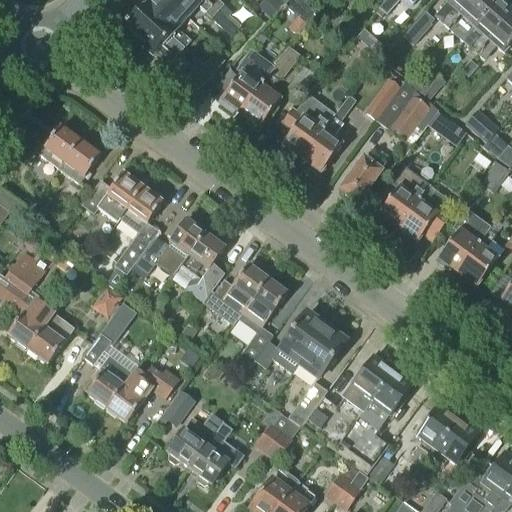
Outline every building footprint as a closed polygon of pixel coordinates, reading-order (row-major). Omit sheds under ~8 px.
[(151,0),(146,5),(140,12),(171,40),(181,49),(184,52),(190,45),(177,33),(187,22),(162,0),(151,0)] [(217,16),(199,0),(162,0),(187,22),(198,11),(211,23),(222,33),(229,27),(217,16)] [(229,27),(229,26),(226,23),(231,17),(223,9),(213,0),(199,0),(217,16),(229,27)] [(272,0),(267,0),(258,10),(270,22),(282,9),(276,4),(272,0)] [(307,30),(318,19),(296,0),(291,0),(284,9),(307,30)] [(388,0),(378,12),(379,13),(380,12),(390,0),(388,0)] [(390,0),(380,12),(379,13),(386,18),(401,0),(403,0),(412,7),(418,0),(390,0)] [(452,0),(447,6),(435,20),(442,27),(449,32),(468,10),(470,12),(479,3),(475,0),(452,0)] [(468,10),(449,32),(455,38),(463,45),(475,31),(487,18),(498,5),(492,0),(475,0),(479,3),(470,12),(468,10)] [(475,31),(463,45),(471,52),(478,58),(498,35),(496,34),(504,26),(506,28),(511,20),(511,17),(506,12),(498,5),(487,18),(475,31)] [(164,68),(166,65),(169,68),(184,52),(181,49),(171,40),(140,12),(124,30),(164,68)] [(335,34),(344,25),(328,12),(320,21),(335,34)] [(425,15),(403,40),(413,50),(432,29),(430,28),(434,24),(425,15)] [(498,35),(478,58),(483,63),(496,49),(504,56),(511,47),(511,20),(506,28),(504,26),(496,34),(498,35)] [(344,25),(335,34),(348,45),(356,36),(344,25)] [(383,50),(363,33),(356,41),(376,59),(383,50)] [(258,135),(280,105),(267,96),(278,82),(284,81),(300,60),(289,52),(273,69),(275,71),(241,117),(249,123),(246,127),(258,135)] [(241,117),(275,71),(273,69),(251,53),(236,74),(241,77),(220,107),(231,115),(234,112),(241,117)] [(376,64),(364,53),(354,65),(366,76),(376,64)] [(194,62),(212,78),(224,65),(215,58),(204,70),(195,61),(194,62)] [(199,92),(212,78),(194,62),(180,78),(190,86),(190,85),(199,92)] [(471,65),(462,75),(468,81),(478,71),(471,65)] [(303,70),(288,92),(300,100),(315,78),(303,70)] [(434,77),(418,96),(428,105),(444,85),(434,77)] [(389,83),(364,117),(375,126),(400,92),(389,83)] [(400,92),(375,126),(377,127),(404,146),(415,131),(422,135),(430,124),(436,116),(438,113),(428,105),(406,89),(404,87),(400,92)] [(334,118),(308,99),(296,115),(292,112),(281,127),(292,136),(281,152),(292,160),(295,156),(303,162),(335,119),(334,118)] [(319,180),(341,149),(329,141),(340,126),(356,105),(349,99),(334,118),(335,119),(303,162),(310,167),(307,171),(319,180)] [(477,114),(464,129),(485,148),(494,138),(498,133),(477,114)] [(436,116),(430,124),(445,136),(451,127),(436,116)] [(58,174),(79,146),(60,132),(39,159),(58,174)] [(485,148),(482,151),(487,155),(488,154),(497,162),(508,150),(499,142),(494,138),(485,148)] [(79,189),(100,161),(79,146),(58,174),(69,182),(79,189)] [(511,153),(508,150),(497,162),(511,173),(511,153)] [(383,169),(371,160),(365,167),(361,165),(340,195),(358,208),(379,178),(378,176),(383,169)] [(509,177),(495,166),(479,188),(493,198),(509,177)] [(392,227),(398,232),(429,191),(430,190),(404,171),(391,189),(398,194),(377,222),(389,231),(392,227)] [(83,210),(82,211),(94,219),(98,213),(116,227),(119,223),(142,193),(123,178),(111,194),(105,190),(100,186),(83,210)] [(429,191),(398,232),(406,237),(402,241),(415,250),(422,241),(432,248),(458,212),(435,195),(429,191)] [(138,238),(114,270),(116,272),(126,280),(131,274),(133,271),(143,257),(155,242),(155,241),(156,240),(159,237),(147,228),(148,228),(163,208),(142,193),(119,223),(138,237),(138,238)] [(0,210),(9,217),(9,216),(19,224),(27,214),(1,194),(0,195),(0,210)] [(0,228),(9,217),(0,210),(0,228)] [(458,236),(437,265),(449,274),(451,271),(457,276),(488,234),(490,230),(467,213),(461,221),(453,233),(458,236)] [(165,249),(151,269),(154,271),(173,285),(180,275),(206,239),(185,224),(169,247),(167,246),(165,249)] [(488,234),(457,276),(465,281),(463,284),(471,290),(475,294),(497,264),(496,263),(485,254),(491,245),(495,240),(503,229),(496,224),(495,224),(490,230),(488,234)] [(511,257),(511,236),(502,250),(511,257)] [(206,239),(180,275),(190,284),(186,290),(186,296),(187,297),(192,301),(193,301),(202,308),(211,296),(220,284),(224,278),(213,270),(225,253),(206,239)] [(143,257),(133,271),(147,281),(154,271),(151,269),(165,249),(155,242),(143,257)] [(0,303),(4,307),(31,270),(35,263),(24,255),(4,282),(0,279),(0,303)] [(31,270),(4,307),(21,319),(6,340),(27,356),(54,318),(28,299),(30,296),(43,279),(31,270)] [(211,296),(202,308),(233,331),(238,324),(241,320),(244,316),(247,313),(252,306),(267,284),(248,270),(233,290),(232,291),(223,285),(214,297),(211,296)] [(126,280),(116,272),(105,288),(115,295),(126,280)] [(241,320),(238,324),(256,337),(261,331),(262,333),(267,327),(268,325),(287,299),(267,284),(252,306),(247,313),(244,316),(241,320)] [(511,287),(497,308),(496,309),(508,318),(510,315),(511,315),(511,287)] [(91,310),(107,321),(122,302),(106,290),(91,310)] [(100,339),(82,363),(93,371),(111,347),(113,349),(135,318),(122,308),(100,339)] [(47,370),(69,341),(74,333),(54,318),(27,356),(47,370)] [(298,369),(328,329),(318,322),(316,325),(306,318),(296,332),(295,331),(285,345),(286,345),(279,355),(269,347),(263,355),(254,366),(265,373),(272,364),(291,378),(295,373),(298,369)] [(328,329),(298,369),(318,383),(325,374),(326,374),(336,361),(335,360),(345,347),(335,340),(338,336),(330,331),(328,329)] [(256,337),(239,361),(251,370),(254,365),(268,347),(273,340),(262,333),(261,331),(256,337)] [(106,413),(123,390),(132,378),(109,361),(99,374),(102,376),(86,398),(106,413)] [(302,433),(332,456),(355,425),(391,377),(373,364),(351,393),(337,412),(334,410),(323,402),(316,412),(302,433)] [(132,378),(106,413),(126,429),(151,395),(165,405),(179,386),(165,375),(163,379),(152,371),(147,377),(138,370),(132,378)] [(355,425),(332,456),(344,464),(366,480),(388,450),(376,441),(385,428),(388,430),(411,400),(407,397),(411,392),(391,377),(355,425)] [(327,397),(314,387),(289,423),(291,425),(300,432),(302,433),(316,412),(323,402),(327,397)] [(177,414),(169,425),(175,430),(192,407),(187,403),(182,399),(179,397),(171,409),(177,414)] [(431,462),(458,426),(438,412),(417,441),(424,447),(420,453),(418,452),(409,465),(422,474),(431,461),(431,462)] [(191,424),(166,458),(168,460),(168,465),(175,470),(179,468),(188,475),(222,428),(211,420),(202,432),(191,424)] [(282,436),(267,457),(276,464),(289,446),(300,432),(291,425),(282,436)] [(458,426),(431,462),(443,471),(448,464),(456,470),(477,441),(458,426)] [(222,428),(188,475),(197,481),(197,486),(204,491),(208,489),(210,491),(227,468),(232,472),(235,474),(238,470),(244,462),(224,447),(232,436),(222,428)] [(282,436),(272,429),(257,450),(267,457),(282,436)] [(451,511),(450,511),(493,511),(496,509),(504,497),(511,486),(511,466),(503,460),(500,464),(494,473),(481,464),(457,497),(450,506),(448,509),(451,511)] [(383,461),(367,482),(367,483),(378,490),(394,469),(383,461)] [(278,511),(298,486),(275,469),(264,484),(270,488),(250,511),(278,511)] [(328,497),(327,499),(336,506),(343,497),(350,487),(359,476),(350,469),(341,481),(329,497),(328,497)] [(343,497),(336,506),(343,511),(344,511),(355,497),(358,493),(359,494),(367,483),(367,482),(359,476),(350,487),(343,497)] [(306,511),(314,502),(316,499),(298,486),(289,499),(278,511),(306,511)] [(511,511),(511,486),(504,497),(496,509),(493,511),(511,511)] [(436,496),(423,511),(441,511),(447,504),(436,496)]
